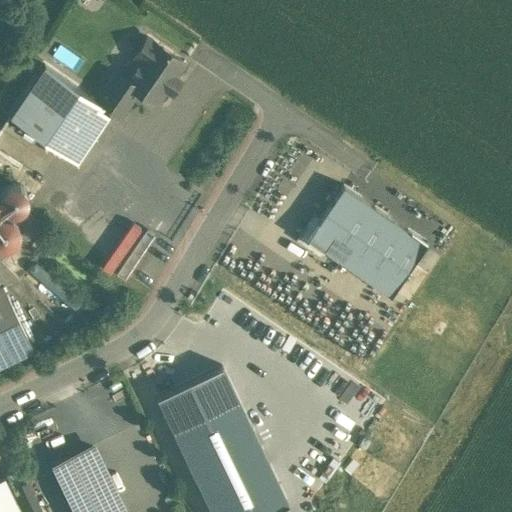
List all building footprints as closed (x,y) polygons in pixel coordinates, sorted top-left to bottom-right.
[(184,61),(148,36),(136,54),(141,57),(127,77),(117,70),(97,99),(111,109),(119,115),(138,87),(157,101),(166,87),(171,91),(180,78),(175,74),(184,61)] [(97,99),(45,63),(10,114),(77,159),(111,109),(97,99)] [(27,201),(28,196),(26,190),(23,186),(18,183),(13,181),(7,183),(3,186),(0,189),(0,202),(3,206),(8,209),(13,210),(19,209),(23,206),(27,201)] [(426,241),(343,184),(344,183),(343,183),(319,218),(315,216),(301,237),(322,251),(325,247),(390,292),(390,293),(390,294),(427,240),(426,240),(426,241)] [(18,234),(19,228),(18,222),(14,217),(9,213),(3,212),(0,212),(0,243),(3,244),(9,243),(14,240),(18,234)] [(31,264),(28,270),(74,310),(79,306),(81,301),(36,261),(31,264)] [(2,286),(0,286),(0,367),(34,351),(2,286)] [(345,344),(368,361),(382,344),(359,326),(345,344)] [(121,511),(124,511),(92,445),(55,462),(79,511),(121,511)] [(28,511),(10,471),(0,475),(0,511),(28,511)]
